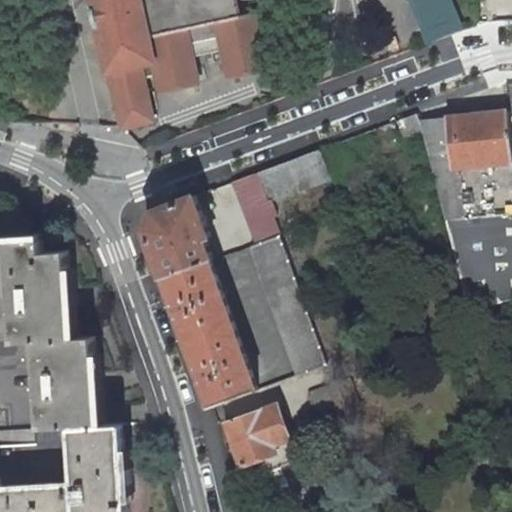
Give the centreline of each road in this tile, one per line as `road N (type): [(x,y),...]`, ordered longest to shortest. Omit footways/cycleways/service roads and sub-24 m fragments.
road 1 (residential): [(511,52),(106,196)]
road 2 (unclassified): [(199,511),(106,196)]
